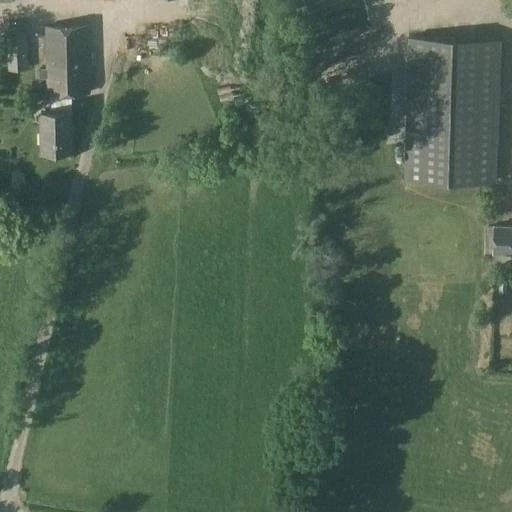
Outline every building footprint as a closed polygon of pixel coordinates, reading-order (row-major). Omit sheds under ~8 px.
[(320,17),(307,23),(317,44),(329,38),(320,17)] [(89,92),(87,28),(45,29),(46,93),(50,92),(71,92),(89,92)] [(8,69),(28,70),(27,32),(7,32),(8,69)] [(494,182),(496,102),(497,38),(410,37),(407,180),(494,182)] [(50,92),(50,111),(42,111),(43,150),(73,149),(72,111),(71,92),(50,92)] [(511,227),(495,226),(494,252),(511,252),(511,227)]
